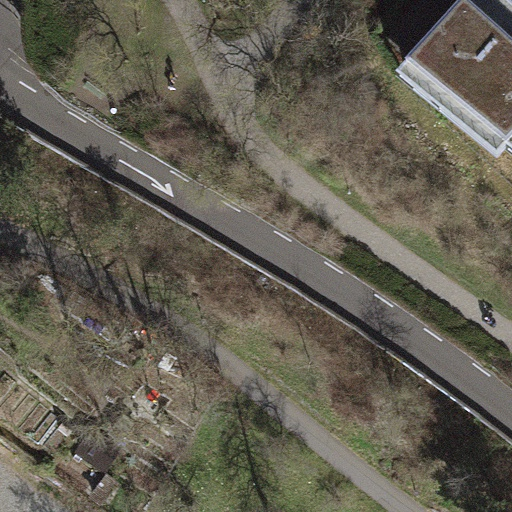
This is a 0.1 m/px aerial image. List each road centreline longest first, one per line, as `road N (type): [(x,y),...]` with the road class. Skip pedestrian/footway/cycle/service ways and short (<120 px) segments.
road 1 (tertiary): [(0,62),(511,392)]
road 2 (tertiary): [(360,205),(63,0)]
road 3 (trunk): [(360,205),(290,122),(259,0)]
road 4 (tertiary): [(511,312),(360,205)]
